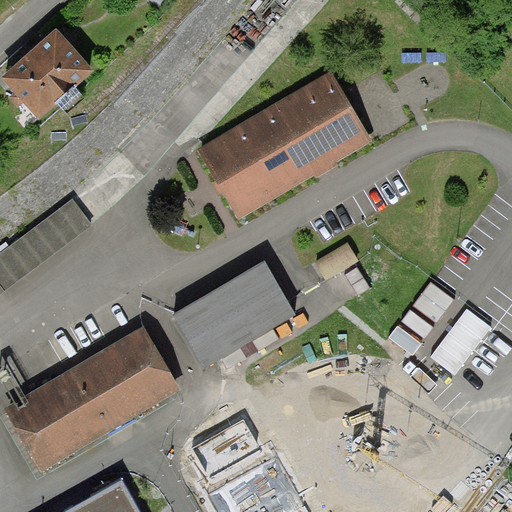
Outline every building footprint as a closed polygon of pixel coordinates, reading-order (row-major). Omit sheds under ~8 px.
[(47,35),(0,78),(0,89),(34,126),(86,78),(47,35)] [(329,74),(198,152),(239,221),(370,143),(329,74)] [(91,183),(0,250),(0,295),(113,213),(91,183)] [(262,266),(168,321),(196,368),(290,314),(262,266)] [(137,329),(0,408),(0,410),(38,475),(174,395),(137,329)]
